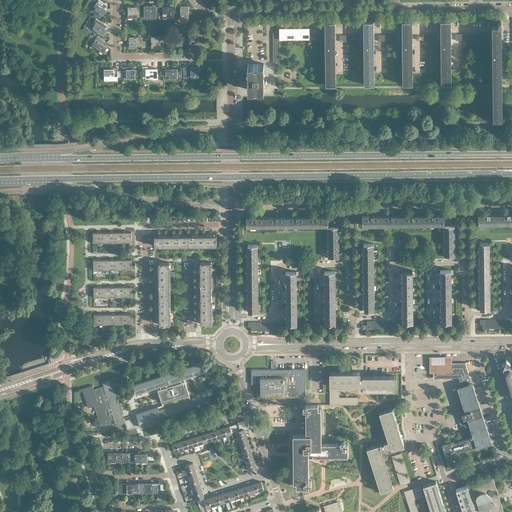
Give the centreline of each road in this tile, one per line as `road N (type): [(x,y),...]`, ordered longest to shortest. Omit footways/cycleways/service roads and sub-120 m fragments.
road 1 (secondary): [(43,179),(511,173)]
road 2 (secondary): [(511,154),(50,157)]
road 3 (secondary): [(43,179),(232,205)]
road 4 (secondary): [(231,128),(50,157)]
road 5 (residential): [(114,0),(121,56),(191,54),(206,13)]
road 6 (tertiary): [(0,390),(145,346)]
road 7 (residential): [(233,315),(274,315),(277,266),(315,263)]
road 8 (residential): [(269,470),(207,490),(194,457),(169,463)]
road 9 (unclassified): [(145,346),(145,226)]
